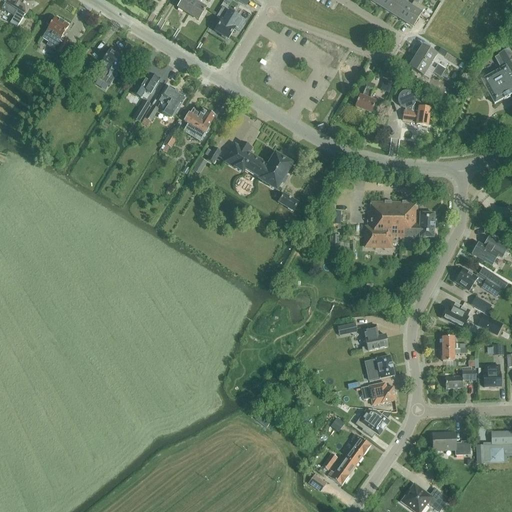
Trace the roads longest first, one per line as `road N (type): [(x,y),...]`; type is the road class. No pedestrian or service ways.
road 1 (tertiary): [(224,84),(353,155),(405,167),(461,166)]
road 2 (tertiary): [(414,410),(414,315),(461,222),(461,166)]
road 3 (residential): [(268,11),(385,56),(393,32),(341,0)]
road 4 (tertiary): [(87,0),(224,84)]
road 5 (tertiary): [(352,511),(414,410)]
